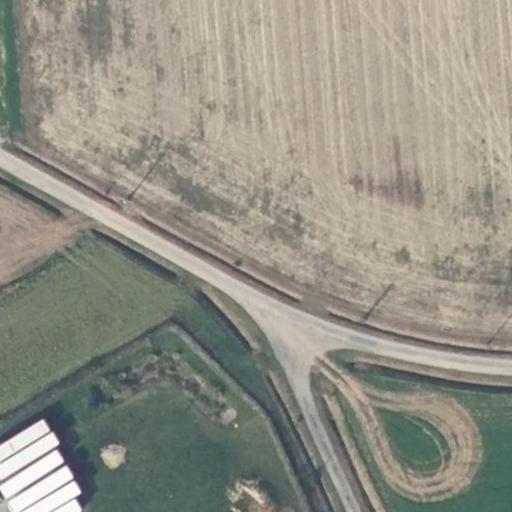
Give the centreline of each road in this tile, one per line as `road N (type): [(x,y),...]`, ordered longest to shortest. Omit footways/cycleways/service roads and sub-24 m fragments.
road 1 (unclassified): [(271,308),(0,156)]
road 2 (unclassified): [(511,370),(381,347),(271,308)]
road 3 (unclassified): [(271,308),(358,511)]
